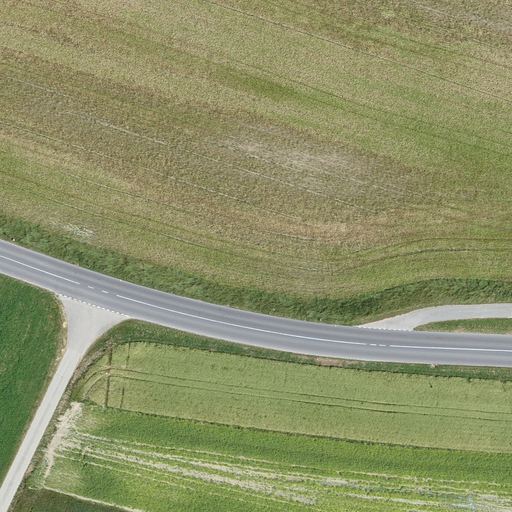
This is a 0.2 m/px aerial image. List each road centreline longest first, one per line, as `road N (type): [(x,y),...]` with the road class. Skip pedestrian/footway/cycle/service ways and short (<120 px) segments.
road 1 (tertiary): [(0,258),(104,296),(247,331),(511,357)]
road 2 (track): [(1,511),(104,296)]
road 3 (track): [(511,315),(409,323),(355,347)]
